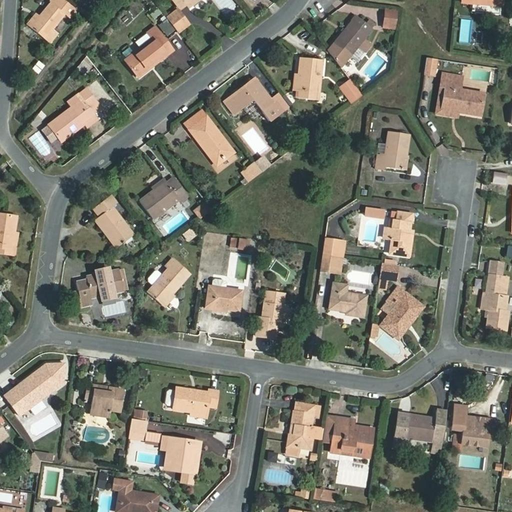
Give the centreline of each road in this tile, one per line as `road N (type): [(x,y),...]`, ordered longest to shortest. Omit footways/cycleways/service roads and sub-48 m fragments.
road 1 (residential): [(61,196),(300,0)]
road 2 (residential): [(39,330),(260,367)]
road 3 (residential): [(61,196),(36,179),(4,134),(16,0)]
road 4 (residential): [(260,367),(392,385),(447,353)]
road 5 (residential): [(449,183),(471,186),(447,353)]
road 6 (residential): [(235,511),(260,367)]
road 7 (residential): [(39,330),(61,196)]
